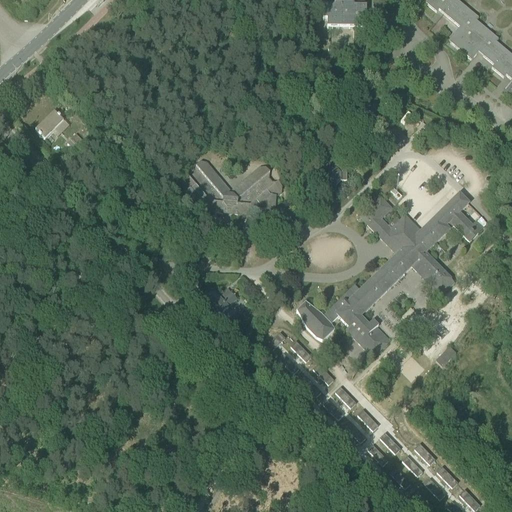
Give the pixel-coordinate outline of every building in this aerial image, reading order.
[(364,8),(363,0),(354,0),(355,1),(354,1),(353,8),(353,6),(333,6),(333,8),(322,7),(322,21),(326,21),(326,29),(353,30),(353,48),(349,48),(349,52),(363,52),(363,30),(365,30),(366,8),(364,8)] [(456,0),(426,0),(424,4),(436,14),(438,11),(459,29),(448,43),(471,62),(478,54),(493,67),(491,69),(503,80),(505,77),(511,82),(502,93),(511,100),(511,57),(495,44),(498,41),(476,22),(478,20),(456,1),(456,0)] [(12,99),(20,108),(21,109),(26,103),(17,94),(12,99)] [(59,120),(62,117),(56,111),(35,132),(44,142),(51,135),(63,124),(59,120)] [(391,124),(387,129),(382,124),(373,133),(392,153),(401,144),(395,138),(398,135),(396,133),(398,131),(391,124)] [(340,137),(348,128),(345,125),(336,133),(340,137)] [(349,146),(358,138),(354,134),(346,143),(349,146)] [(81,142),(83,140),(79,136),(77,138),(75,136),(70,142),(77,149),(83,143),(81,142)] [(230,192),(207,164),(200,163),(196,168),(195,174),(191,176),(187,176),(186,177),(185,176),(181,180),(180,187),(184,192),(184,201),(189,207),(199,208),(203,213),(254,218),(260,213),(269,214),(275,209),(275,199),(275,198),(276,199),(281,195),(282,189),(277,183),(275,183),(273,184),(272,183),(270,183),(269,182),(269,180),(268,179),(268,177),(269,176),(264,170),(258,169),(230,192)] [(346,183),(346,169),(339,163),(327,163),(327,169),(324,173),(323,182),(328,186),(337,187),(340,182),(346,183)] [(459,214),(468,206),(458,197),(421,233),(405,217),(399,222),(396,219),(387,228),(380,221),(390,211),(380,200),(360,219),(396,257),(360,293),(354,287),(323,317),(321,316),(305,305),(296,314),(306,330),(311,335),(316,340),(322,344),(330,335),(334,332),(331,326),(330,325),(337,318),(348,329),(345,332),(372,359),(391,342),(373,323),(368,327),(361,319),(411,269),(432,291),(430,293),(438,301),(454,285),(451,282),(451,281),(426,255),(450,232),(447,229),(450,226),(469,245),(480,235),(478,233),(481,230),(475,223),(471,227),(459,214)] [(237,301),(230,295),(227,291),(218,299),(214,295),(205,303),(219,318),(221,316),(222,317),(224,317),(227,315),(227,313),(226,312),(228,310),(228,309),(237,301)] [(288,340),(283,335),(267,350),(272,355),(288,340)] [(297,343),(292,348),(307,364),(312,359),(297,343)] [(450,349),(435,365),(442,371),(457,356),(450,349)] [(285,355),(279,359),(294,376),(300,371),(285,355)] [(272,366),(267,371),(282,387),(287,382),(272,366)] [(319,366),(314,371),(329,387),(334,382),(319,366)] [(306,378),(301,383),(316,399),(321,394),(306,378)] [(294,390),(288,395),(303,411),(309,406),(294,390)] [(341,390),(335,395),(350,411),(356,406),(341,390)] [(328,401),(323,406),(338,422),(343,418),(328,401)] [(316,413),(310,418),(325,434),(330,429),(316,413)] [(363,413),(357,418),(372,434),(377,429),(363,413)] [(350,425),(345,430),(360,446),(365,441),(350,425)] [(337,437),(332,442),(347,458),(352,453),(337,437)] [(384,437),(379,442),(394,458),(399,453),(384,437)] [(372,448),(366,453),(381,469),(387,464),(372,448)] [(419,448),(413,453),(428,469),(434,465),(419,448)] [(359,460),(354,465),(369,481),(374,476),(359,460)] [(406,460),(401,465),(416,481),(421,476),(406,460)] [(393,472),(388,477),(403,493),(408,488),(393,472)] [(440,472),(435,477),(450,493),(455,488),(440,472)] [(381,484),(376,488),(391,505),(396,500),(381,484)] [(428,484),(423,488),(437,505),(443,500),(428,484)] [(415,495),(410,500),(420,511),(429,511),(430,511),(415,495)] [(462,495),(457,500),(467,511),(476,511),(477,511),(462,495)]
